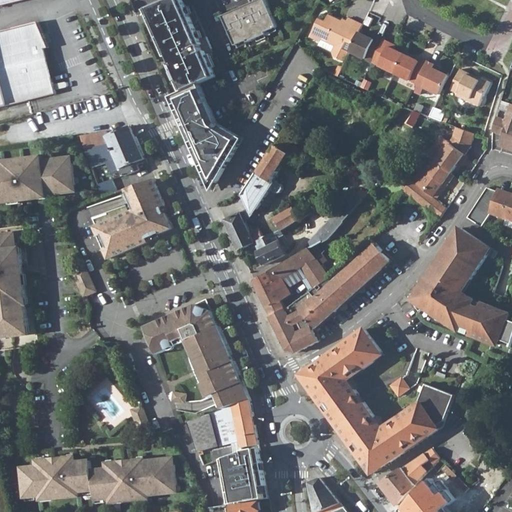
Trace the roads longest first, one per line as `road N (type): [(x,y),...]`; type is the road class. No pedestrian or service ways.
road 1 (residential): [(277,379),(387,302),(486,177),(511,172)]
road 2 (secondary): [(161,131),(227,274)]
road 3 (secondary): [(93,0),(161,131)]
road 4 (secondary): [(161,131),(160,110),(110,0)]
road 5 (residential): [(362,487),(444,433),(471,460)]
road 6 (residential): [(409,0),(428,19),(485,46),(503,41),(511,21)]
road 7 (residential): [(170,429),(134,339),(116,321)]
road 8 (residential): [(116,321),(227,274)]
